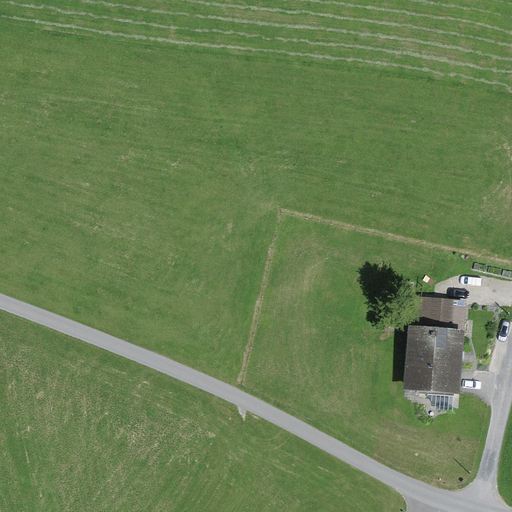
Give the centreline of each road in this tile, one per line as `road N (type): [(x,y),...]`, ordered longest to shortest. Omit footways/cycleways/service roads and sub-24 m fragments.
road 1 (unclassified): [(475,511),(429,498),(234,395),(0,304)]
road 2 (track): [(511,375),(478,511)]
